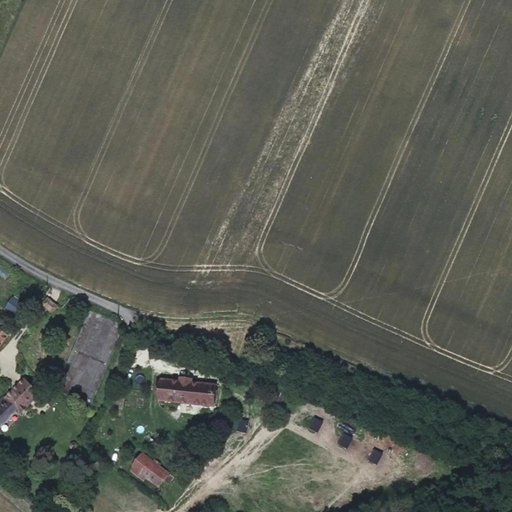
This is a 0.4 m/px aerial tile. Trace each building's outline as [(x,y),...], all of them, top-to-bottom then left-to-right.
[(0,269),(0,276),(4,280),(8,274),(0,269)] [(5,308),(18,315),(25,304),(11,296),(5,308)] [(40,393),(24,377),(4,397),(4,396),(0,399),(0,426),(0,427),(17,411),(20,414),(40,393)] [(216,385),(192,382),(192,379),(179,378),(179,380),(161,379),(159,400),(214,406),(216,385)] [(169,474),(142,454),(130,469),(157,490),(169,474)]
